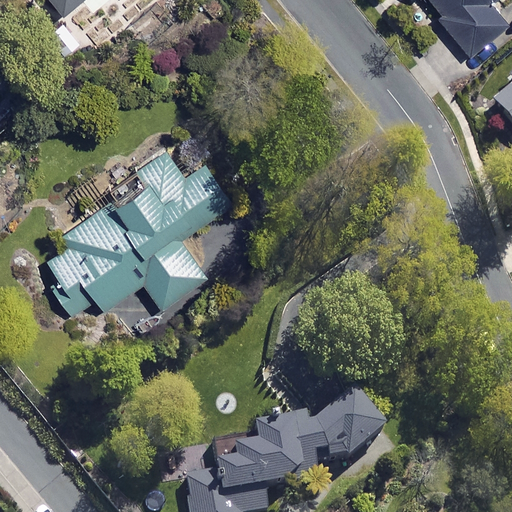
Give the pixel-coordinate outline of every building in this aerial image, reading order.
[(47,0),(58,14),(75,0),(47,0)] [(487,2),(490,0),(422,0),(465,55),(504,24),(487,2)] [(67,53),(78,41),(57,20),(45,31),(67,53)] [(511,77),(507,82),(511,87),(488,107),(511,133),(511,77)] [(204,275),(188,253),(202,243),(190,227),(229,199),(202,160),(183,174),(166,149),(106,192),(109,195),(54,234),(60,243),(33,263),(69,313),(93,296),(102,308),(141,280),(159,306),(204,275)] [(209,476),(179,483),(182,511),(284,511),(280,482),(316,477),(314,461),(336,458),(342,466),(381,432),(350,396),(308,433),(288,410),(227,465),(208,467),(209,476)]
